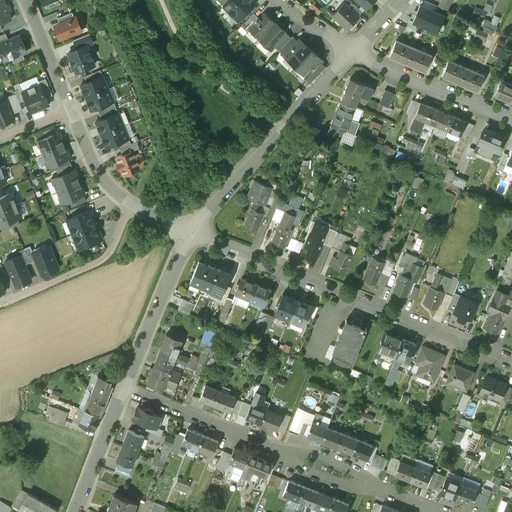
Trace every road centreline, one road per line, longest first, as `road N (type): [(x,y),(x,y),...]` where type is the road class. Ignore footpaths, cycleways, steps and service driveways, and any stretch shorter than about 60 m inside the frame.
road 1 (residential): [(511,359),(185,228)]
road 2 (residential): [(185,228),(354,48)]
road 3 (residential): [(130,204),(104,258),(0,305)]
road 4 (residential): [(511,123),(354,48)]
road 5 (residential): [(122,387),(185,228)]
road 6 (residential): [(277,448),(122,387)]
road 7 (residential): [(75,511),(122,387)]
road 8 (residential): [(24,0),(70,112)]
